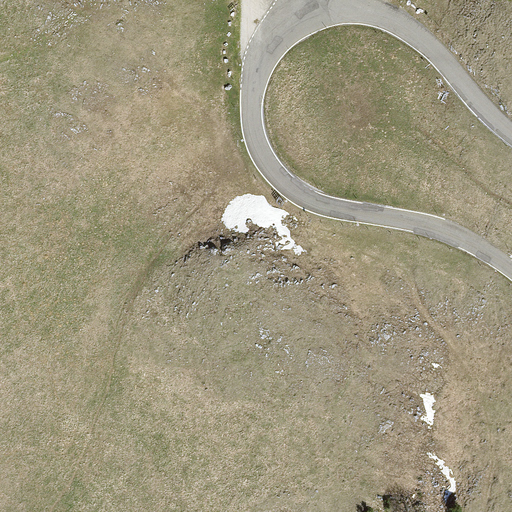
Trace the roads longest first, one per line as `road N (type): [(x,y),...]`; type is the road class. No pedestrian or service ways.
road 1 (tertiary): [(511,268),(439,228),(314,201),(267,164),(251,118),(257,69),(311,0)]
road 2 (unclassified): [(311,0),(406,27),(511,133)]
